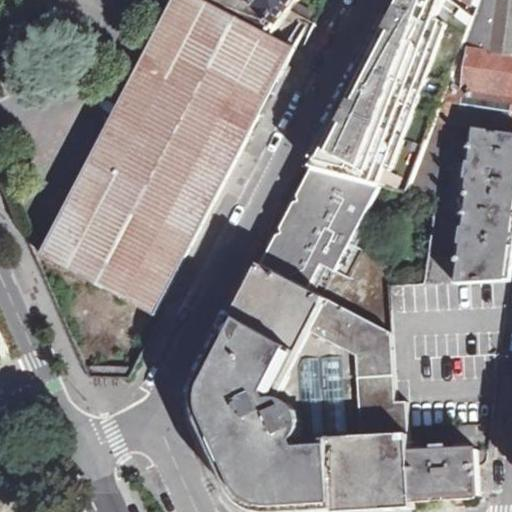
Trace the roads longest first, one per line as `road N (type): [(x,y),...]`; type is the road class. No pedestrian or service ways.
road 1 (residential): [(368,0),(153,418)]
road 2 (unclassified): [(82,448),(0,274)]
